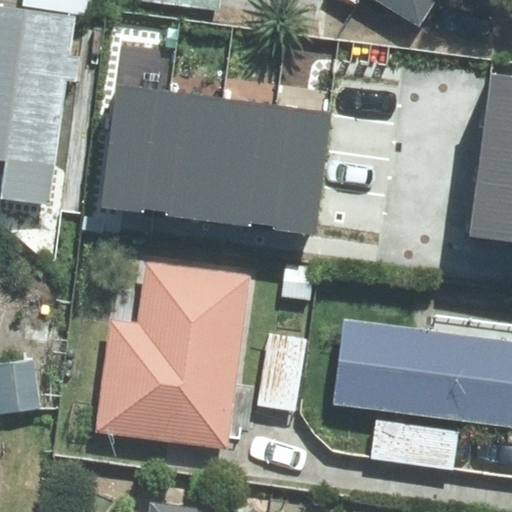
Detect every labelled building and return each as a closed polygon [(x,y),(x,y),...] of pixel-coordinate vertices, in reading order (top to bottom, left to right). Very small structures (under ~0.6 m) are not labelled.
[(23,0),(23,4),(85,14),(87,0),(23,0)] [(225,0),(140,0),(141,3),(225,9),(225,0)] [(357,0),(376,0),(419,26),(434,0),(351,0),(356,3),(357,0)] [(73,19),(0,9),(0,157),(8,158),(3,197),(49,202),(73,19)] [(484,128),(511,131),(511,76),(491,74),(484,128)] [(170,93),(117,87),(103,207),(156,213),(170,93)] [(221,100),(170,93),(156,213),(206,219),(221,100)] [(276,106),(221,100),(206,219),(261,226),(276,106)] [(276,106),(261,226),(315,233),(330,113),(276,106)] [(511,131),(484,128),(477,183),(511,187),(511,131)] [(511,187),(477,183),(470,237),(511,242),(511,187)] [(247,277),(147,264),(139,325),(109,322),(95,432),(226,449),(247,277)] [(511,342),(345,320),(333,405),(377,410),(459,421),(511,428),(511,342)] [(270,333),(258,405),(293,411),(305,339),(270,333)] [(35,361),(0,365),(0,413),(40,408),(35,361)] [(459,421),(377,410),(371,455),(453,466),(459,421)]
